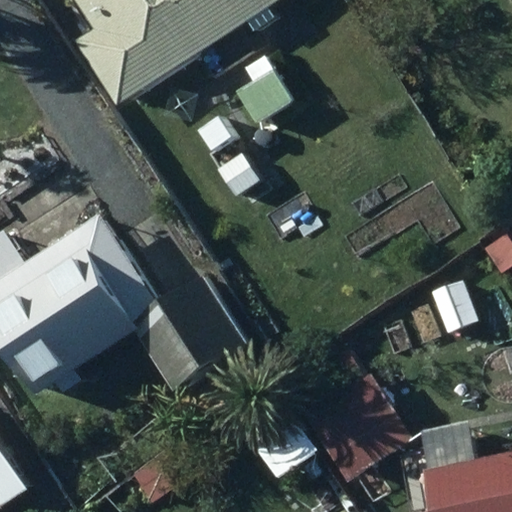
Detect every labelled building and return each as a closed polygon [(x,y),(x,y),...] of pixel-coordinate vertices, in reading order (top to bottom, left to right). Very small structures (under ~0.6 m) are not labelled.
[(87,0),(113,36),(93,50),(139,115),(262,28),(268,38),(290,23),(284,15),(304,0),(87,0)] [(354,23),(328,42),(367,95),(393,77),(354,23)] [(268,88),(252,99),(272,131),(307,108),(276,61),(258,72),(268,88)] [(233,123),(212,137),(225,158),(246,144),(233,123)] [(252,156),(227,172),(245,202),(271,187),(252,156)] [(290,199),(267,215),(287,245),(323,220),(313,205),(300,214),(290,199)] [(0,249),(0,317),(59,406),(154,343),(193,401),(264,353),(221,288),(179,316),(116,222),(43,271),(20,237),(0,249)] [(511,241),(495,255),(511,276),(511,241)] [(444,298),(459,338),(490,326),(474,286),(444,298)] [(320,408),(326,417),(319,422),(362,489),(428,446),(384,379),(378,383),(356,349),(320,372),(338,400),(334,403),(315,374),(292,389),(308,415),(320,408)] [(0,429),(0,511),(24,511),(45,498),(0,429)] [(440,441),(442,453),(411,459),(421,511),(511,511),(511,467),(495,470),(487,432),(440,441)] [(173,453),(144,476),(160,496),(189,472),(173,453)]
